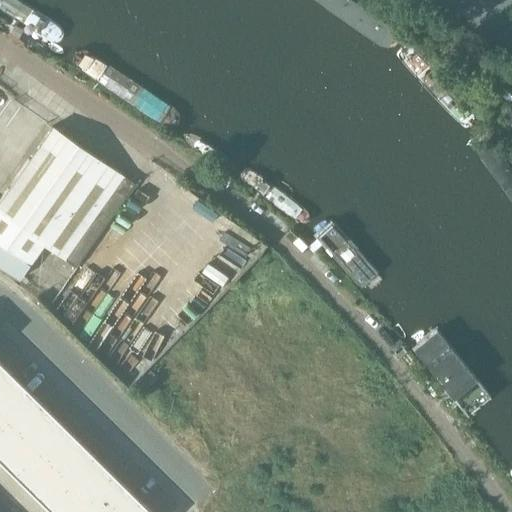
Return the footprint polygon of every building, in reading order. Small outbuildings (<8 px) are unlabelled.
[(63,33),(15,0),(0,0),(0,12),(52,49),(63,33)] [(396,33),(345,0),(302,0),(383,53),(396,33)] [(179,113),(71,38),(59,54),(168,130),(179,113)] [(478,124),(411,45),(396,58),(463,137),(478,124)] [(240,156),(180,116),(170,131),(230,171),(240,156)] [(511,171),(484,133),(465,145),(511,211),(511,171)] [(314,215),(244,161),(233,176),(303,229),(314,215)] [(333,220),(312,241),(370,301),(392,279),(333,220)] [(151,511),(0,362),(0,461),(51,511),(151,511)] [(150,370),(136,385),(143,392),(158,377),(150,370)]
